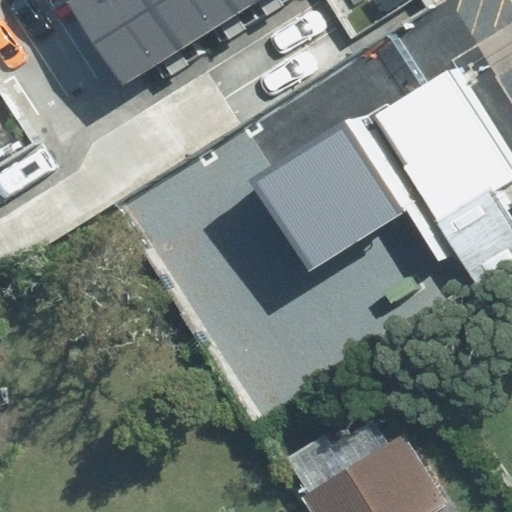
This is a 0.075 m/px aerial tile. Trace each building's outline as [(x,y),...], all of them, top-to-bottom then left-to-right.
[(173,0),(98,0),(142,70),(196,36),(173,0)] [(173,0),(196,36),(253,0),(173,0)] [(511,159),(451,60),(367,111),(401,166),(436,224),(488,192),(511,178),(511,159)] [(367,111),(272,167),(305,223),(401,166),(367,111)] [(488,192),(436,224),(473,285),(511,260),(511,230),(508,223),(498,208),(488,192)] [(438,511),(372,403),(277,460),(309,511),(438,511)]
